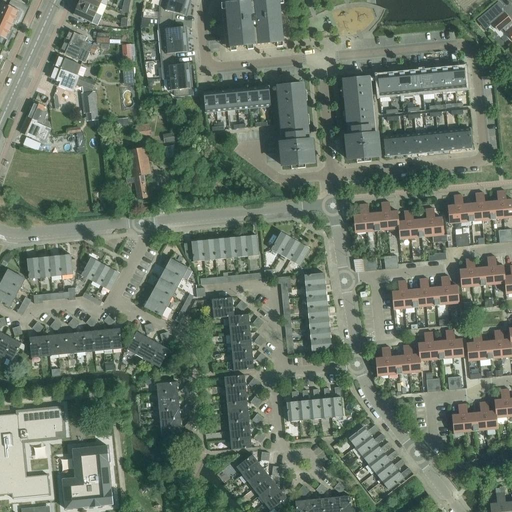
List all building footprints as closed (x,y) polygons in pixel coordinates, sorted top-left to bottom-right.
[(80,0),(78,5),(96,13),(100,3),(92,0),(80,0)] [(162,0),(160,9),(159,20),(172,21),(173,13),(186,16),(188,10),(186,9),(187,4),(173,0),(162,0)] [(226,10),(229,46),(236,45),(236,47),(247,46),(247,44),(253,44),(253,46),(276,43),(276,42),(283,41),(279,5),(277,5),(277,0),(258,0),(257,0),(246,0),(246,1),(227,3),(227,10),(226,10)] [(482,16),(478,20),(485,28),(489,24),(490,23),(491,24),(491,25),(497,32),(502,28),(511,40),(511,23),(510,21),(511,21),(504,13),(504,14),(500,9),(503,7),(498,2),(482,16)] [(0,4),(0,21),(13,27),(20,13),(0,4)] [(96,13),(78,5),(73,16),(91,23),(96,13)] [(158,31),(159,43),(185,40),(184,34),(186,34),(185,27),(172,29),(172,21),(159,20),(158,31)] [(0,37),(7,41),(13,27),(0,21),(0,37)] [(65,41),(82,48),(88,51),(91,45),(85,42),(87,38),(69,30),(65,41)] [(108,42),(108,34),(97,33),(96,42),(108,42)] [(159,43),(161,61),(175,60),(174,54),(188,52),(187,45),(185,46),(185,40),(159,43)] [(88,51),(82,48),(65,41),(60,51),(84,62),(88,51)] [(130,45),(122,45),(122,54),(131,53),(130,45)] [(58,56),(53,66),(79,76),(76,84),(81,86),(92,90),(95,83),(84,78),(82,78),(86,69),(81,67),(81,65),(74,63),(58,56)] [(161,61),(163,79),(188,77),(188,71),(190,71),(189,64),(175,65),(175,60),(161,61)] [(53,66),(49,78),(54,80),(52,84),(51,84),(65,90),(65,89),(73,92),(76,84),(79,76),(53,66)] [(133,68),(123,69),(123,78),(134,77),(133,68)] [(464,69),(453,70),(455,91),(466,90),(464,69)] [(453,70),(442,71),(444,93),(455,91),(453,70)] [(442,71),(431,72),(434,94),(444,93),(442,71)] [(431,72),(420,73),(423,95),(434,94),(431,72)] [(420,73),(410,74),(411,93),(422,92),(422,95),(423,95),(420,73)] [(410,74),(399,75),(401,94),(411,93),(410,74)] [(399,75),(388,76),(390,95),(401,94),(399,75)] [(377,77),(379,96),(390,95),(388,76),(377,77)] [(169,91),(174,91),(175,97),(188,96),(188,89),(191,89),(191,82),(189,82),(188,77),(163,79),(163,80),(168,79),(169,91)] [(368,78),(344,80),(348,129),(351,129),(352,135),(345,136),(348,160),(379,157),(377,133),(370,134),(369,127),(372,127),(368,78)] [(278,86),(283,135),(286,135),(287,142),(280,142),(282,166),(313,163),(311,139),(304,140),(304,133),(307,133),(302,84),(278,86)] [(83,93),(81,93),(83,113),(85,113),(97,112),(94,92),(82,87),(83,93)] [(269,87),(258,88),(259,107),(270,106),(269,87)] [(258,88),(247,90),(249,108),(259,107),(258,88)] [(247,90),(236,91),(238,109),(249,108),(247,90)] [(236,91),(225,92),(227,111),(238,109),(236,91)] [(225,92),(214,93),(216,112),(227,111),(225,92)] [(203,94),(205,113),(216,112),(214,93),(203,94)] [(37,121),(36,124),(43,127),(44,126),(49,128),(51,129),(50,122),(46,121),(45,119),(47,113),(44,112),(46,108),(43,107),(43,106),(34,103),(28,117),(37,121)] [(37,121),(28,117),(21,133),(31,137),(31,136),(33,137),(44,142),(49,128),(44,126),(43,127),(36,124),(37,121)] [(128,118),(117,119),(118,127),(128,126),(128,118)] [(136,138),(151,135),(149,124),(134,127),(136,138)] [(184,130),(173,133),(163,135),(164,143),(174,142),(174,137),(187,134),(187,129),(184,130)] [(470,129),(459,130),(461,149),(472,148),(470,129)] [(459,130),(448,131),(450,150),(461,149),(459,130)] [(448,131),(437,132),(439,151),(450,150),(448,131)] [(437,132),(426,133),(428,152),(439,151),(437,132)] [(82,133),(76,134),(79,154),(85,153),(82,133)] [(426,133),(416,134),(417,153),(428,152),(426,133)] [(416,134),(405,135),(407,154),(417,153),(416,134)] [(405,135),(394,136),(396,155),(407,154),(405,135)] [(394,136),(383,137),(385,156),(396,155),(394,136)] [(26,138),(23,145),(37,151),(41,144),(26,138)] [(144,175),(151,174),(146,148),(125,151),(129,174),(125,175),(127,184),(135,182),(138,199),(148,197),(144,175)] [(501,192),(503,219),(511,217),(511,200),(506,201),(505,191),(501,192)] [(491,202),(493,220),(503,219),(501,192),(496,192),(497,202),(491,202)] [(479,194),(482,221),(493,220),(491,202),(485,203),(484,193),(479,194)] [(469,204),(471,222),(482,221),(479,194),(475,194),(476,204),(469,204)] [(458,196),(460,223),(471,222),(469,204),(463,205),(462,195),(458,196)] [(460,223),(458,196),(453,196),(454,206),(447,207),(449,224),(460,223)] [(388,231),(398,230),(399,230),(398,222),(397,211),(391,212),(390,202),(385,203),(388,231)] [(375,214),(377,232),(388,231),(385,203),(381,203),(382,213),(375,214)] [(364,205),(366,233),(377,232),(375,214),(369,214),(368,204),(364,205)] [(366,233),(364,205),(359,205),(360,215),(353,216),(355,234),(366,233)] [(430,210),(432,237),(443,236),(442,218),(435,219),(434,209),(430,210)] [(420,220),(421,238),(432,237),(430,210),(425,210),(426,219),(420,220)] [(408,212),(410,239),(421,238),(420,220),(413,221),(412,211),(408,212)] [(410,239),(408,212),(403,212),(404,222),(398,222),(399,230),(398,230),(399,240),(410,239)] [(280,255),(291,238),(281,233),(271,250),(280,255)] [(246,237),(247,257),(259,255),(257,236),(246,237)] [(247,257),(246,237),(235,238),(237,258),(247,257)] [(224,239),(226,259),(237,258),(235,238),(224,239)] [(291,238),(280,255),(290,261),(300,244),(291,238)] [(226,259),(224,239),(213,240),(215,260),(226,259)] [(215,260),(213,240),(202,241),(204,261),(215,260)] [(204,261),(202,241),(191,242),(193,262),(204,261)] [(300,244),(290,261),(300,267),(310,249),(300,244)] [(60,257),(61,276),(73,275),(72,272),(71,260),(71,255),(60,257)] [(49,258),(51,277),(61,276),(60,257),(49,258)] [(491,258),(494,285),(504,284),(504,277),(504,276),(503,266),(497,267),(496,257),(491,258)] [(51,277),(49,258),(38,259),(40,278),(51,277)] [(91,281),(101,263),(91,258),(88,262),(81,276),(91,281)] [(482,268),(483,286),(494,285),(491,258),(487,258),(488,267),(482,268)] [(40,278),(38,259),(27,260),(29,279),(40,278)] [(165,269),(182,279),(188,269),(170,259),(165,269)] [(370,272),(369,259),(362,260),(362,259),(353,260),(355,273),(364,272),(370,272)] [(470,260),(472,287),(483,286),(482,268),(475,269),(474,259),(470,260)] [(79,273),(78,274),(81,276),(88,262),(84,260),(78,271),(79,271),(78,272),(79,273)] [(472,287),(470,260),(465,260),(466,269),(459,270),(461,289),(472,287)] [(101,263),(91,281),(101,286),(110,268),(101,263)] [(110,268),(101,286),(111,291),(120,274),(110,268)] [(165,269),(160,278),(177,288),(182,279),(165,269)] [(3,280),(20,289),(25,279),(8,270),(3,280)] [(264,276),(265,279),(273,278),(272,270),(264,271),(264,276)] [(305,287),(325,285),(324,274),(304,276),(305,287)] [(435,288),(437,306),(448,305),(445,277),(440,278),(441,287),(435,288)] [(445,277),(448,305),(459,304),(457,286),(450,286),(449,277),(445,277)] [(160,278),(155,288),(172,298),(177,288),(160,278)] [(414,290),(416,308),(426,307),(424,279),(418,280),(419,289),(414,290)] [(424,279),(426,307),(437,306),(435,288),(429,289),(428,279),(424,279)] [(20,289),(3,280),(0,284),(0,290),(15,299),(20,289)] [(402,282),(405,309),(416,308),(414,290),(407,291),(406,281),(402,282)] [(405,309),(402,282),(397,282),(398,291),(392,292),(394,310),(405,309)] [(325,285),(305,287),(306,298),(326,296),(325,285)] [(63,293),(64,299),(69,299),(69,301),(75,300),(74,288),(68,289),(68,292),(63,293)] [(149,297),(167,307),(172,298),(155,288),(149,297)] [(196,289),(196,298),(205,297),(204,288),(196,289)] [(15,299),(0,290),(0,303),(9,309),(15,299)] [(84,293),(82,297),(90,301),(92,297),(84,293)] [(185,302),(189,304),(193,297),(189,294),(185,302)] [(42,295),(33,296),(34,304),(42,303),(42,301),(42,295)] [(307,308),(327,306),(326,296),(306,298),(307,308)] [(22,303),(28,306),(31,300),(25,297),(22,303)] [(167,307),(149,297),(144,307),(162,317),(167,307)] [(94,298),(92,302),(99,306),(102,302),(94,298)] [(212,309),(233,307),(232,298),(211,300),(212,309)] [(28,306),(22,303),(20,308),(25,311),(28,306)] [(180,311),(184,314),(188,306),(184,304),(180,311)] [(327,306),(307,308),(309,319),(328,317),(327,306)] [(233,307),(212,309),(213,319),(228,318),(228,317),(234,316),(233,307)] [(175,321),(179,323),(183,316),(179,313),(175,321)] [(229,326),(250,324),(249,315),(234,316),(228,317),(228,318),(229,326)] [(310,330),(329,328),(328,317),(309,319),(310,330)] [(230,335),(251,333),(250,324),(229,326),(230,335)] [(329,328),(310,330),(311,341),(330,339),(329,328)] [(110,330),(112,350),(122,349),(120,329),(110,330)] [(104,351),(112,350),(110,330),(101,331),(104,351)] [(449,331),(452,359),(463,358),(462,340),(455,340),(454,330),(449,331)] [(95,352),(104,351),(101,331),(92,332),(95,352)] [(441,360),(452,359),(449,331),(445,331),(445,341),(440,342),(441,360)] [(490,359),(501,358),(498,331),(493,332),(494,341),(488,342),(490,359)] [(501,358),(511,357),(511,354),(511,347),(510,340),(503,340),(503,331),(498,331),(501,358)] [(86,353),(95,352),(92,332),(83,333),(86,353)] [(135,355),(145,337),(136,332),(127,351),(135,355)] [(430,361),(441,360),(440,342),(433,342),(432,332),(428,333),(430,361)] [(68,355),(77,354),(75,333),(66,334),(68,355)] [(77,354),(86,353),(83,333),(75,333),(77,354)] [(230,344),(251,342),(251,333),(230,335),(230,344)] [(420,362),(430,361),(428,333),(423,333),(424,343),(417,344),(418,355),(419,355),(420,362)] [(473,343),(466,344),(468,362),(479,360),(477,333),(472,334),(473,343)] [(479,360),(490,359),(488,342),(482,343),(481,333),(477,333),(479,360)] [(59,356),(68,355),(66,334),(57,335),(59,356)] [(0,344),(0,356),(3,358),(13,340),(5,335),(0,344)] [(50,357),(59,356),(57,335),(48,336),(50,357)] [(41,357),(50,357),(48,336),(39,337),(41,357)] [(41,357),(39,337),(29,338),(31,358),(41,357)] [(135,355),(143,359),(153,341),(145,337),(135,355)] [(330,339),(311,341),(312,352),(332,350),(330,339)] [(13,340),(3,358),(11,362),(21,344),(13,340)] [(143,359),(151,364),(161,345),(153,341),(143,359)] [(231,353),(252,351),(251,342),(230,344),(231,353)] [(161,345),(151,364),(159,368),(169,350),(161,345)] [(397,356),(399,374),(410,373),(407,346),(402,347),(403,356),(397,356)] [(407,346),(410,373),(421,372),(420,362),(419,355),(418,355),(412,355),(411,346),(407,346)] [(377,377),(388,376),(385,348),(381,349),(382,358),(375,358),(377,377)] [(399,374),(397,356),(391,357),(390,348),(385,348),(388,376),(399,374)] [(232,362),(253,360),(252,351),(231,353),(232,362)] [(232,362),(233,372),(254,370),(253,360),(232,362)] [(225,387),(246,385),(245,376),(224,378),(225,387)] [(157,393),(178,391),(177,382),(156,384),(157,393)] [(226,396),(247,394),(246,385),(225,387),(226,396)] [(330,399),(332,418),(343,417),(340,388),(334,388),(335,398),(330,399)] [(319,400),(321,419),(332,418),(330,399),(329,389),(324,389),(325,399),(319,400)] [(308,401),(310,420),(321,419),(319,400),(318,390),(313,390),(314,400),(308,401)] [(507,418),(504,390),(500,391),(501,400),(494,401),(495,412),(496,419),(507,418)] [(157,393),(158,402),(179,400),(178,391),(157,393)] [(298,401),(299,421),(310,420),(308,401),(308,391),(302,391),(303,401),(298,401)] [(288,422),(299,421),(298,401),(297,392),(291,392),(292,402),(287,403),(288,422)] [(227,405),(247,403),(247,394),(226,396),(227,405)] [(158,402),(159,411),(180,409),(179,400),(158,402)] [(483,403),(486,430),(497,429),(496,419),(495,412),(489,412),(488,402),(483,403)] [(228,414),(248,412),(247,403),(227,405),(228,414)] [(474,414),(475,431),(486,430),(483,403),(479,403),(480,413),(474,414)] [(462,405),(465,432),(475,431),(474,414),(468,414),(467,404),(462,405)] [(465,432),(462,405),(457,405),(458,415),(451,416),(453,434),(465,432)] [(16,414),(0,415),(0,495),(12,494),(12,499),(14,499),(48,495),(50,495),(48,475),(27,477),(23,443),(23,442),(56,439),(56,434),(65,433),(62,407),(17,411),(17,414),(16,414)] [(159,411),(160,420),(181,418),(180,409),(159,411)] [(229,423),(249,421),(248,412),(228,414),(229,423)] [(160,420),(161,429),(182,427),(181,418),(160,420)] [(229,432),(250,430),(249,421),(229,423),(229,432)] [(355,448),(378,430),(375,426),(367,432),(363,427),(348,439),(355,448)] [(182,427),(161,429),(162,439),(183,437),(182,427)] [(230,441),(251,439),(250,430),(229,432),(230,441)] [(355,448),(362,456),(385,438),(382,434),(374,441),(370,436),(378,430),(355,448)] [(385,438),(362,456),(368,465),(383,453),(392,447),(388,443),(380,449),(377,445),(385,439),(385,438)] [(251,439),(230,441),(231,450),(252,448),(251,439)] [(75,478),(62,479),(65,509),(89,507),(89,508),(101,507),(101,506),(113,505),(112,489),(111,489),(110,489),(108,462),(109,462),(108,446),(107,446),(72,449),(75,478)] [(383,453),(368,465),(375,473),(398,455),(395,451),(387,458),(383,453)] [(242,475),(258,462),(252,455),(236,468),(242,475)] [(398,455),(375,473),(382,482),(405,464),(402,460),(394,466),(390,462),(398,456),(398,455)] [(258,462),(242,475),(247,482),(264,469),(258,462)] [(405,464),(382,482),(389,491),(412,473),(408,468),(400,475),(397,470),(405,464)] [(264,469),(247,482),(253,489),(269,476),(264,469)] [(269,476),(253,489),(258,496),(275,483),(269,476)] [(275,483),(258,496),(264,503),(280,491),(275,483)] [(280,491),(264,503),(270,511),(286,498),(280,491)] [(500,494),(502,511),(511,511),(511,502),(506,503),(505,493),(500,494)] [(502,511),(500,494),(496,494),(497,504),(490,504),(490,511),(502,511)] [(340,497),(341,511),(350,511),(349,496),(340,497)] [(341,511),(340,497),(331,498),(332,511),(341,511)] [(332,511),(331,498),(322,499),(323,511),(332,511)] [(323,511),(322,499),(313,500),(314,511),(323,511)] [(314,511),(313,500),(304,501),(305,511),(314,511)] [(305,511),(304,501),(295,502),(295,511),(305,511)]
